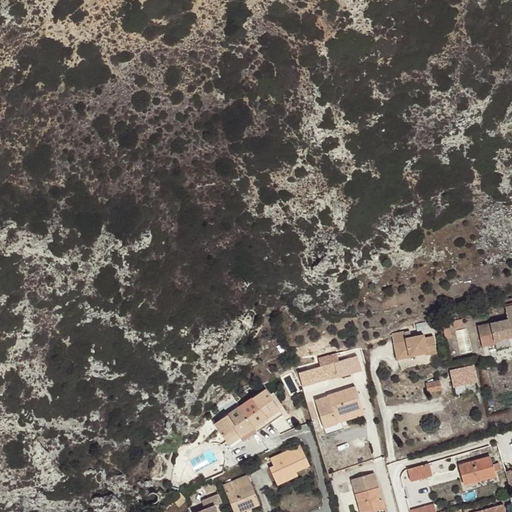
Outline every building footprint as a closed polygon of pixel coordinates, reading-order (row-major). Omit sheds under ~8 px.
[(508,320),(478,326),(480,334),(511,327),(511,305),(505,307),(508,320)] [(462,319),(453,321),(454,328),(463,326),(462,319)] [(448,322),(442,323),(446,338),(451,337),(448,322)] [(511,327),(480,334),(482,343),(494,341),(494,336),(498,335),(500,340),(511,337),(511,327)] [(411,338),(406,339),(405,332),(392,335),(397,359),(428,353),(428,354),(437,352),(432,330),(423,332),(424,335),(411,338)] [(321,367),(299,373),(303,386),(337,376),(338,378),(362,371),(357,356),(339,361),(337,353),(319,359),(321,367)] [(465,380),(453,384),(454,387),(478,381),(474,364),(463,367),(465,380)] [(463,367),(450,370),(453,384),(465,380),(463,367)] [(426,383),(427,390),(441,387),(439,381),(426,383)] [(316,400),(324,428),(337,424),(335,418),(340,416),(341,418),(363,411),(355,387),(328,396),(328,397),(316,400)] [(241,408),(253,426),(267,417),(266,416),(277,409),(266,391),(241,408)] [(215,425),(228,444),(253,426),(241,408),(215,425)] [(253,426),(257,432),(282,415),(277,409),(266,416),(267,417),(253,426)] [(335,418),(337,424),(364,415),(363,411),(341,418),(340,416),(335,418)] [(253,426),(228,444),(231,449),(257,432),(253,426)] [(300,445),(270,459),(274,466),(269,468),(277,485),(286,481),(284,477),(296,472),(310,465),(300,445)] [(457,456),(460,465),(472,461),(469,452),(457,456)] [(460,465),(465,484),(495,476),(490,457),(472,461),(460,465)] [(408,470),(411,482),(432,476),(429,464),(408,470)] [(284,477),(286,481),(298,476),(296,472),(284,477)] [(361,511),(370,511),(385,508),(375,473),(352,480),(361,511)] [(223,486),(234,511),(240,511),(260,504),(248,475),(223,486)] [(212,478),(204,481),(208,488),(215,485),(212,478)] [(187,500),(180,492),(173,498),(179,506),(187,500)] [(194,511),(218,511),(216,505),(222,503),(219,495),(202,501),(204,508),(195,511),(194,511)]
